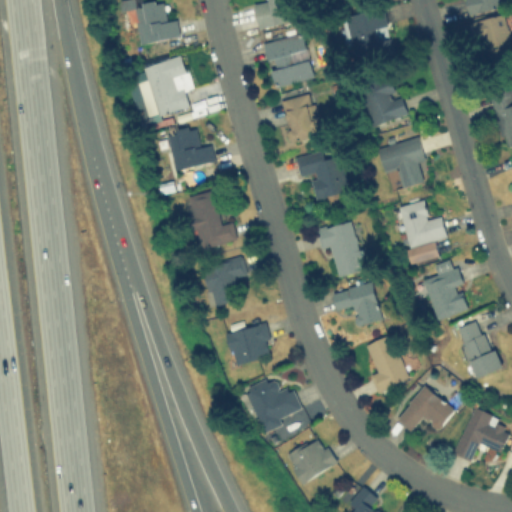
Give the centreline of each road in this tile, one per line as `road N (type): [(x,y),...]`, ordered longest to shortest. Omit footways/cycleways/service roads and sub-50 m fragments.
road 1 (residential): [(208,0),(301,316),(354,423),(407,475),(480,502),(511,504)]
road 2 (motorway): [(66,511),(11,0)]
road 3 (residential): [(421,0),(511,284)]
road 4 (motorway): [(225,504),(129,288)]
road 5 (motorway): [(194,511),(129,288)]
road 6 (motorway): [(0,321),(21,511)]
road 7 (motorway): [(129,288),(90,154)]
road 8 (motorway): [(90,154),(61,35)]
